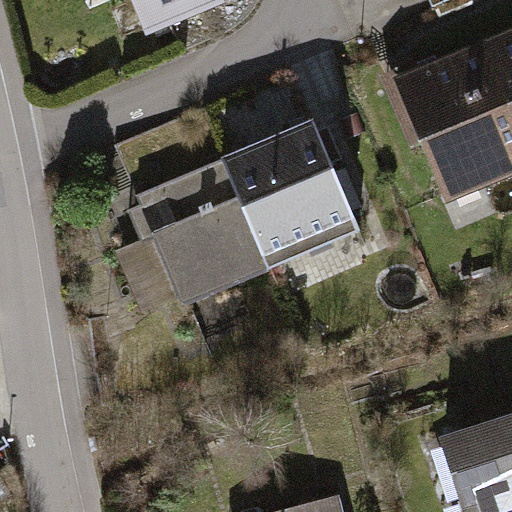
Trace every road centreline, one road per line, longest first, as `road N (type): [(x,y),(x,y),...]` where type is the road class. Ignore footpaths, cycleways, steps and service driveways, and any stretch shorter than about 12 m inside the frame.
road 1 (residential): [(59,511),(0,172)]
road 2 (residential): [(298,0),(267,43),(51,138),(0,149)]
